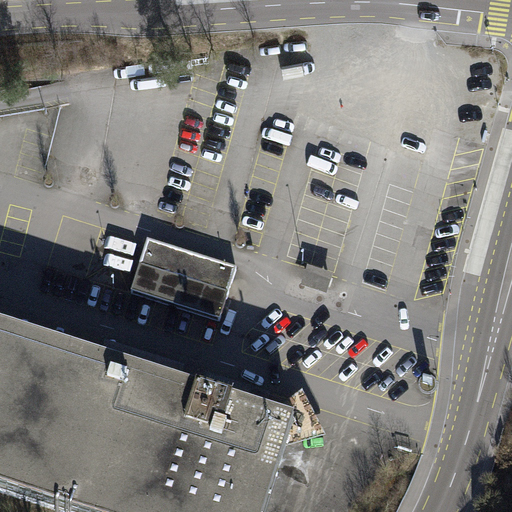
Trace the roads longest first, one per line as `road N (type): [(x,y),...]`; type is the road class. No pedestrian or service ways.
road 1 (residential): [(0,18),(272,0)]
road 2 (secondary): [(511,278),(438,511)]
